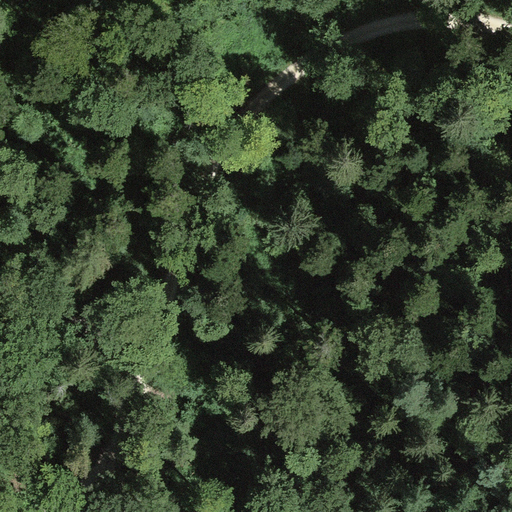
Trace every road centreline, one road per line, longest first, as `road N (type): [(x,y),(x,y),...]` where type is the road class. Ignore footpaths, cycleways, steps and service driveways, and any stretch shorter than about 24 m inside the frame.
road 1 (track): [(511,36),(455,22),(348,34),(297,64),(249,111),(212,168),(152,371),(109,462),(67,511)]
road 2 (track): [(152,371),(91,332),(0,304)]
